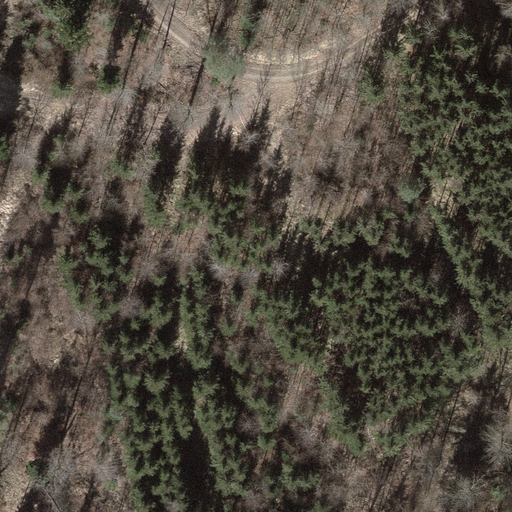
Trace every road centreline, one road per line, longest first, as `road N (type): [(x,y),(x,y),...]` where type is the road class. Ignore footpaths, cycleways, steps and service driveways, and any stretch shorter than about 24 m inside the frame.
road 1 (track): [(313,70),(270,98),(205,117),(0,88)]
road 2 (track): [(140,0),(226,64),(281,73),(313,70),(419,0)]
